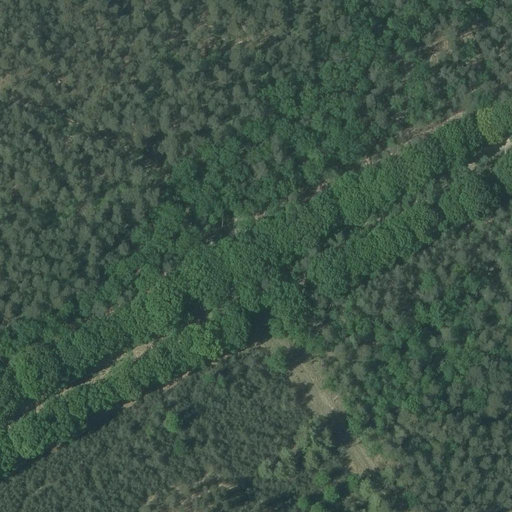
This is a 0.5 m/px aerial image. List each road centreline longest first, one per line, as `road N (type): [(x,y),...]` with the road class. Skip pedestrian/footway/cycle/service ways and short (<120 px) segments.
road 1 (track): [(0,417),(511,139)]
road 2 (track): [(0,96),(144,158),(239,287)]
road 3 (track): [(397,511),(239,287)]
